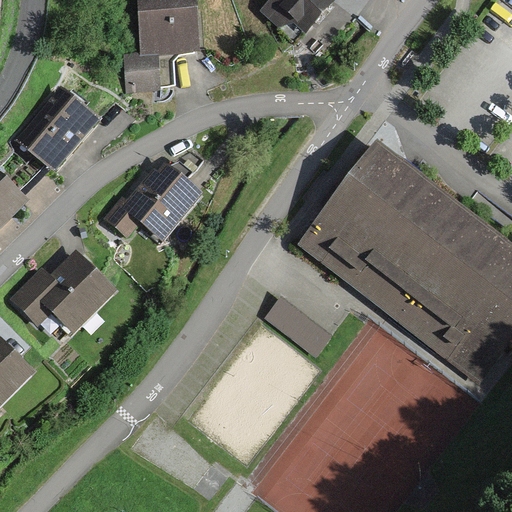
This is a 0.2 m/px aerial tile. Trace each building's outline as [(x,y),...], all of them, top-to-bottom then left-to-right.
[(204,0),(151,0),(155,56),(137,58),(139,91),(172,89),(170,58),(208,56),(204,0)] [(345,7),(336,0),(285,0),(270,17),(306,50),(345,7)] [(118,124),(80,90),(34,141),(73,175),(118,124)] [(511,347),(511,244),(388,146),(305,250),(479,389),(511,347)] [(131,197),(110,220),(134,242),(152,221),(172,238),(210,195),(175,165),(140,205),(131,197)] [(0,181),(0,227),(23,206),(0,181)] [(50,271),(19,304),(45,329),(63,309),(88,332),(127,291),(82,249),(56,277),(50,271)] [(335,339),(285,299),(268,320),(318,360),(335,339)] [(0,408),(7,415),(47,372),(7,335),(0,342),(0,408)]
